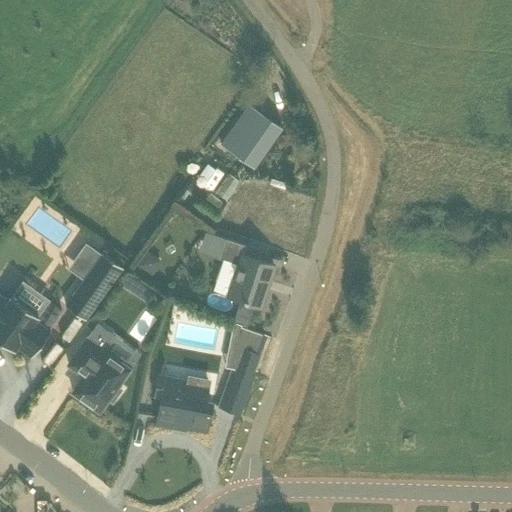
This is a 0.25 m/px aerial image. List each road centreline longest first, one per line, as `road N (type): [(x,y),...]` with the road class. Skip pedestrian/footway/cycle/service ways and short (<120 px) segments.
road 1 (unclassified): [(248,496),(251,451),(322,240),(336,158),(299,71),(246,0)]
road 2 (unclassified): [(511,494),(248,496)]
road 3 (unclassified): [(102,511),(0,425)]
